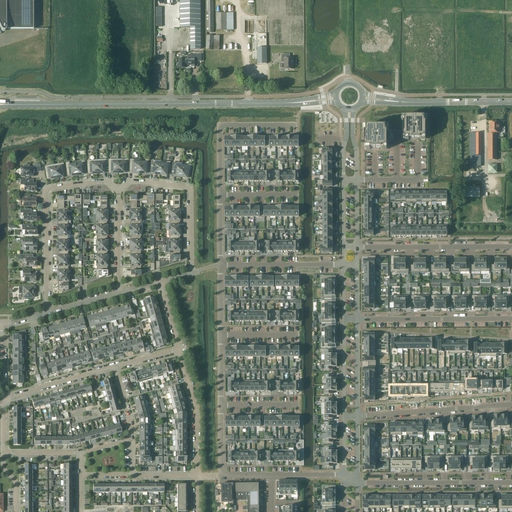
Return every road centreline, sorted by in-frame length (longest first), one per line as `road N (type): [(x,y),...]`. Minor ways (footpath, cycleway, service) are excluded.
road 1 (tertiary): [(9,104),(307,101)]
road 2 (residential): [(118,192),(104,181),(45,188),(45,312)]
road 3 (residential): [(191,272),(190,189),(130,181),(118,192)]
road 4 (residential): [(356,318),(511,319)]
road 5 (residential): [(356,246),(511,246)]
road 6 (residential): [(358,415),(511,404)]
road 7 (residential): [(358,483),(511,483)]
road 8 (residential): [(298,125),(220,126),(220,194)]
road 9 (residential): [(196,475),(197,411),(179,348)]
road 10 (residential): [(220,265),(344,265)]
